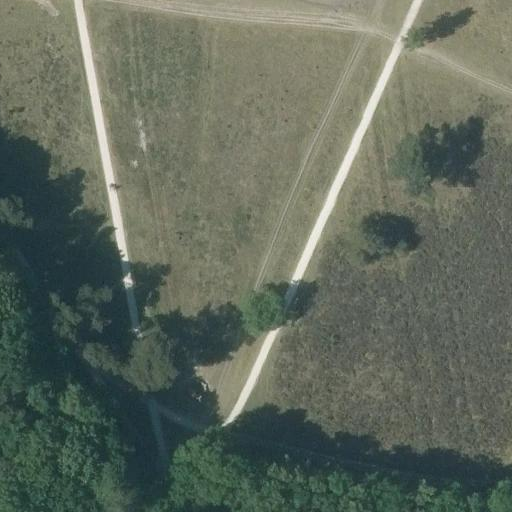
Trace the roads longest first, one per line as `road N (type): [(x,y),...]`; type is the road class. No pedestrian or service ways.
road 1 (unknown): [(185,511),(216,390),(381,0)]
road 2 (track): [(511,488),(399,474),(221,434)]
road 3 (unknown): [(0,273),(172,511)]
